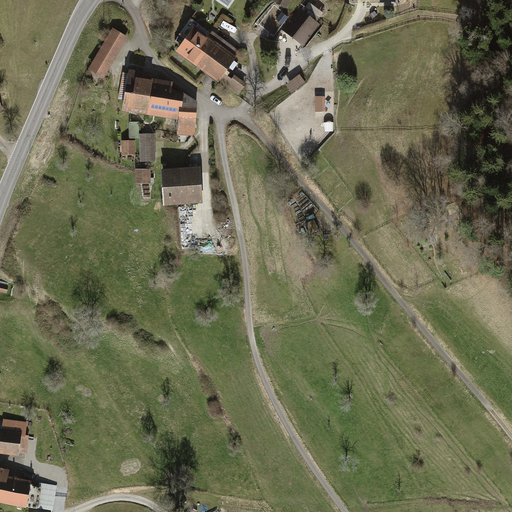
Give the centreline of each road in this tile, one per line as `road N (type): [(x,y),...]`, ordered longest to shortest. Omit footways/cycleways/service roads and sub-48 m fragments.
road 1 (residential): [(125,0),(163,70),(219,114),(252,349),(271,397),(343,511)]
road 2 (track): [(219,114),(247,121),(511,438)]
road 3 (tertiary): [(0,203),(92,0)]
